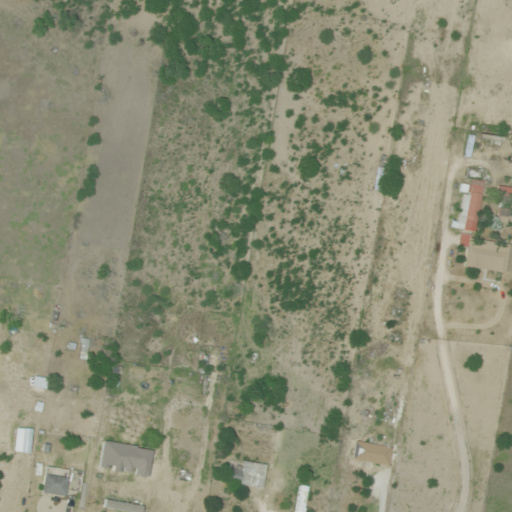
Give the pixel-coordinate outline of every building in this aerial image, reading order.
[(464,215),(475,217),(485,182),(473,179),(464,215)] [(507,223),(508,210),(500,209),(499,222),(507,223)] [(464,267),(478,269),(478,263),(491,265),(490,271),(505,273),(508,253),(467,247),(464,267)] [(391,447),(355,441),(351,460),(387,466),(391,447)] [(242,468),(230,466),(227,482),(261,489),(266,466),(244,461),(242,468)] [(65,477),(43,476),(42,494),(64,495),(65,477)]
